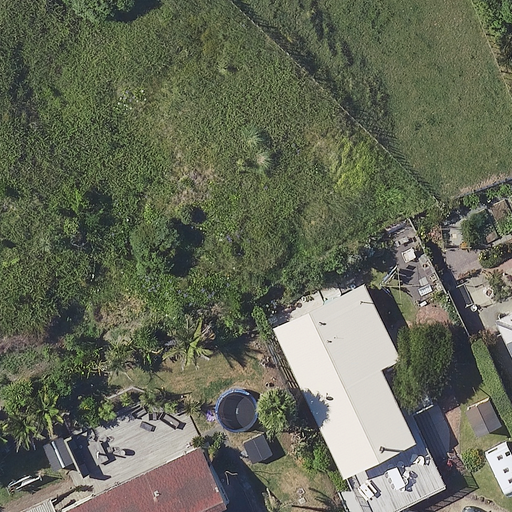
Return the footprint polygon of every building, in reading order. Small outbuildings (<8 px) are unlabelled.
[(342,481),(414,448),(378,368),(395,360),(360,283),(270,324),(342,481)] [(511,305),(491,315),(511,363),(511,305)] [(335,485),(347,511),(387,511),(440,488),(420,445),(414,448),(342,481),(335,485)] [(61,511),(215,511),(221,509),(193,450),(75,505),(61,511)] [(54,511),(47,495),(8,511),(54,511)]
